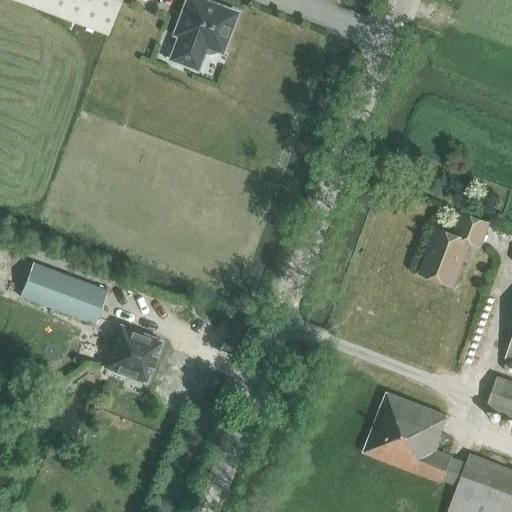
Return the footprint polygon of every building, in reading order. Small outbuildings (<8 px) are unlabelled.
[(13,0),(108,35),(121,0),(13,0)] [(180,36),(172,59),(197,69),(203,53),(207,54),(211,54),(216,53),(219,51),(221,51),(235,15),(195,0),(189,0),(176,34),(180,36)] [(479,246),(486,225),(462,216),(454,237),(434,230),(429,244),(432,245),(421,275),(453,287),(468,243),(479,246)] [(108,291),(33,263),(20,297),(95,325),(108,291)] [(0,351),(18,357),(33,308),(0,298),(0,351)] [(161,342),(120,326),(105,367),(146,383),(161,342)] [(511,417),(511,382),(500,379),(489,409),(511,417)] [(511,511),(511,471),(472,456),(469,465),(452,459),(452,458),(438,453),(445,435),(442,434),(449,417),(388,394),(365,454),(443,484),(444,482),(457,487),(448,511),(511,511)]
